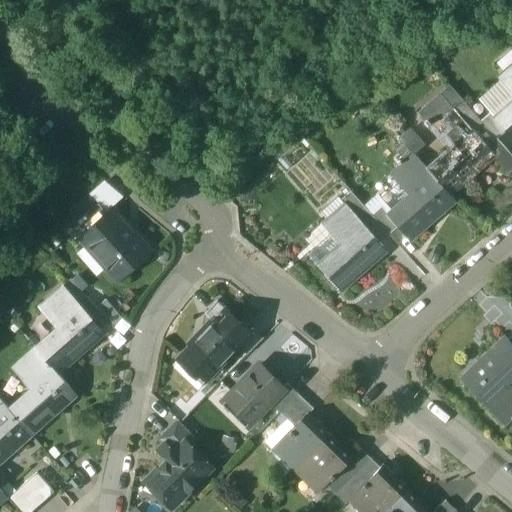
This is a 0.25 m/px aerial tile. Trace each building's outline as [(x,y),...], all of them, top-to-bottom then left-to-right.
[(511,65),(503,73),(511,82),(511,101),(495,117),(494,118),(506,131),(511,138),(511,65)] [(449,85),(417,113),(432,130),(436,126),(453,145),(427,169),(450,195),(477,170),(474,167),(492,151),(488,147),(453,108),(462,100),(449,85)] [(481,121),(462,100),(453,108),(488,147),(497,139),(481,121)] [(506,131),(494,118),(495,117),(491,112),(481,121),(497,139),(506,131)] [(410,152),(424,146),(416,127),(402,133),(410,152)] [(511,169),(511,156),(497,139),(488,147),(492,151),(510,172),(511,169)] [(427,169),(414,154),(395,171),(413,192),(387,214),(386,215),(396,227),(408,241),(437,216),(434,213),(452,197),(450,195),(427,169)] [(372,216),(350,191),(340,199),(345,204),(379,243),(389,234),(372,216)] [(89,193),(68,212),(77,222),(99,204),(89,193)] [(336,199),(321,212),(328,219),(345,204),(340,199),(336,199)] [(379,243),(345,204),(328,219),(326,220),(345,241),(318,265),(340,291),(369,266),(366,263),(383,248),(379,243)] [(111,208),(78,237),(118,282),(149,254),(126,228),(128,227),(111,208)] [(387,214),(381,208),(372,216),(389,234),(396,227),(386,215),(387,214)] [(77,304),(62,287),(44,302),(63,323),(35,348),(57,373),(86,348),(84,345),(100,331),(94,323),(77,304)] [(96,308),(86,296),(77,304),(94,323),(103,315),(96,308)] [(106,300),(96,308),(103,315),(112,326),(121,318),(106,300)] [(235,319),(217,301),(204,314),(213,323),(214,322),(224,331),(235,319)] [(235,319),(224,331),(237,344),(252,329),(251,328),(248,331),(235,319)] [(213,323),(181,356),(206,380),(238,347),(239,346),(237,344),(224,331),(214,322),(213,323)] [(252,329),(237,344),(239,346),(238,347),(247,355),(262,339),(252,329)] [(481,366),(464,382),(504,424),(511,416),(511,396),(503,387),(511,378),(511,344),(508,340),(505,337),(477,363),(481,366)] [(57,373),(35,348),(18,363),(37,384),(9,409),(29,431),(32,435),(60,410),(57,406),(74,392),(57,373)] [(259,365),(226,398),(252,423),(270,404),(284,389),(283,388),(259,365)] [(287,384),(283,388),(284,389),(270,404),(279,413),(297,394),(287,384)] [(297,394),(279,413),(295,428),(308,414),(309,415),(313,410),(297,394)] [(0,462),(15,449),(12,446),(29,431),(9,409),(0,398),(0,462)] [(295,428),(277,446),(296,465),(328,433),(309,415),(308,414),(295,428)] [(198,440),(179,422),(169,432),(183,446),(184,445),(189,450),(198,440)] [(157,451),(168,462),(151,479),(175,503),(209,469),(189,450),(184,445),(183,446),(169,432),(161,441),(164,444),(157,451)] [(328,433),(296,465),(321,490),(326,485),(353,458),(352,458),(328,433)] [(360,449),(352,458),(353,458),(326,485),(335,495),(370,459),(360,449)] [(370,459),(335,495),(345,505),(352,498),(351,497),(380,468),(370,459)] [(380,468),(351,497),(352,498),(366,511),(386,511),(408,490),(383,466),(380,468)] [(24,511),(32,511),(55,492),(37,473),(11,497),(24,511)] [(429,511),(408,490),(386,511),(429,511)] [(444,501),(433,511),(453,511),(454,511),(444,501)]
